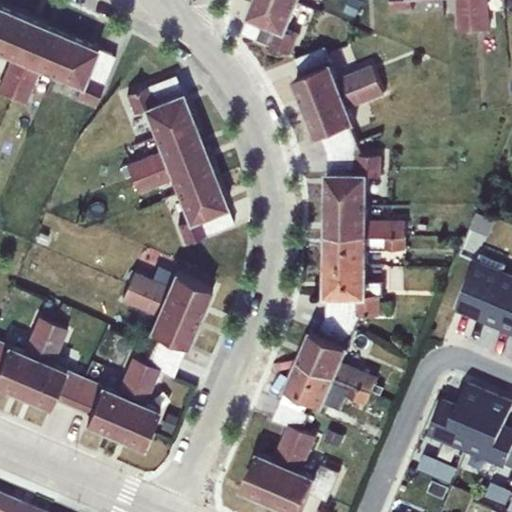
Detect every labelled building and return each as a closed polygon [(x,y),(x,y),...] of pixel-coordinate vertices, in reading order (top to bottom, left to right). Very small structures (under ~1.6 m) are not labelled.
[(301,0),(299,0),(255,0),(250,14),(251,14),(244,31),(271,43),(291,52),(299,33),(290,29),(301,0)] [(473,0),(459,0),(462,29),(476,28),(473,0)] [(473,0),(476,28),(492,27),(490,0),(473,0)] [(0,42),(15,10),(0,3),(0,42)] [(0,85),(0,89),(13,95),(42,22),(15,10),(0,42),(0,49),(13,55),(0,85)] [(40,66),(55,72),(71,33),(42,22),(13,95),(27,100),(40,66)] [(99,46),(71,33),(55,72),(81,83),(77,95),(94,102),(116,54),(99,46)] [(326,44),(297,56),(304,73),(296,76),(307,106),(380,77),(374,62),(340,75),(335,60),(332,61),(326,44)] [(156,134),(195,118),(183,89),(182,90),(175,72),(127,92),(139,122),(150,118),(156,134)] [(380,77),(307,106),(318,135),(323,133),(330,151),(359,140),(352,121),(357,120),(352,105),(386,92),(380,77)] [(133,176),(205,148),(195,118),(156,134),(161,148),(121,163),(125,174),(131,172),(133,176)] [(359,140),(330,151),(330,171),(329,171),(328,202),(371,202),(371,173),(383,173),(383,151),(363,150),(359,140)] [(178,189),(217,174),(205,148),(133,176),(138,189),(173,176),(178,189)] [(185,241),(234,222),(227,204),(228,204),(217,174),(178,189),(188,216),(177,220),(185,241)] [(371,202),(328,202),(328,232),(408,234),(408,219),(371,219),(371,202)] [(497,215),(479,207),(470,226),(489,234),(497,215)] [(408,234),(328,232),(328,262),(370,263),(370,246),(408,247),(408,234)] [(482,250),(458,305),(501,323),(511,296),(511,273),(505,270),(508,261),(482,250)] [(329,314),(358,326),(362,313),(382,313),(382,293),(385,293),(385,280),(370,280),(370,263),(328,262),(328,294),(329,293),(329,314)] [(159,367),(173,373),(187,343),(188,343),(200,315),(128,284),(123,295),(142,303),(141,305),(157,311),(149,328),(158,332),(146,359),(145,362),(159,367)] [(511,296),(501,323),(511,328),(511,296)] [(0,336),(0,381),(22,391),(53,319),(39,313),(24,347),(0,336)] [(313,329),(299,361),(371,390),(379,373),(345,359),(358,326),(329,314),(321,332),(313,329)] [(53,319),(22,391),(51,404),(55,395),(73,402),(84,374),(54,361),(68,326),(53,319)] [(84,374),(73,402),(91,409),(87,420),(116,432),(145,362),(146,359),(132,353),(118,388),(84,374)] [(299,361),(288,386),(311,397),(325,403),(326,400),(342,407),(348,393),(366,401),(371,390),(299,361)] [(145,362),(116,432),(145,444),(160,407),(145,401),(159,367),(145,362)] [(430,429),(468,447),(492,390),(469,380),(459,403),(444,397),(430,429)] [(283,400),(306,410),(311,397),(288,386),(283,400)] [(511,425),(505,423),(511,407),(511,398),(492,390),(468,447),(511,465),(511,425)] [(244,487),(273,500),(304,427),(311,412),(306,410),(283,400),(275,417),(291,424),(276,457),(260,450),(244,487)] [(167,409),(160,427),(172,432),(179,414),(167,409)] [(273,500),(301,511),(312,490),(329,497),(341,469),(323,461),(318,475),(302,468),(318,433),(304,427),(273,500)] [(452,479),(457,465),(426,451),(418,467),(451,482),(452,479)] [(511,494),(511,489),(493,481),(487,493),(508,504),(511,494)] [(0,502),(0,511),(17,511),(18,510),(0,502)]
